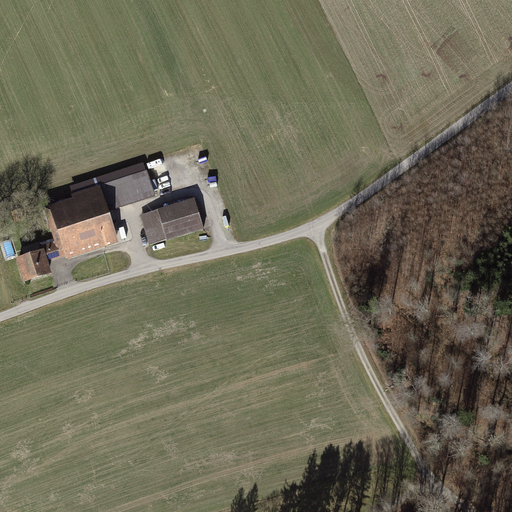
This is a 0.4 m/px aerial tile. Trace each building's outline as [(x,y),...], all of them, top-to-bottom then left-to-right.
[(102,246),(116,242),(106,211),(154,196),(146,173),(99,188),(102,198),(78,206),(53,214),(63,242),(41,249),(42,253),(44,259),(100,241),(102,246)] [(74,196),(78,206),(102,198),(99,188),(74,196)] [(204,229),(195,200),(158,211),(167,240),(204,229)] [(12,212),(15,221),(23,219),(20,210),(12,212)] [(141,216),(145,228),(159,224),(165,241),(167,240),(158,211),(141,216)] [(150,245),(165,241),(159,224),(145,228),(150,245)] [(42,253),(41,249),(39,243),(23,249),(26,258),(42,253)] [(44,259),(42,253),(26,258),(19,261),(25,281),(49,273),(44,259)]
